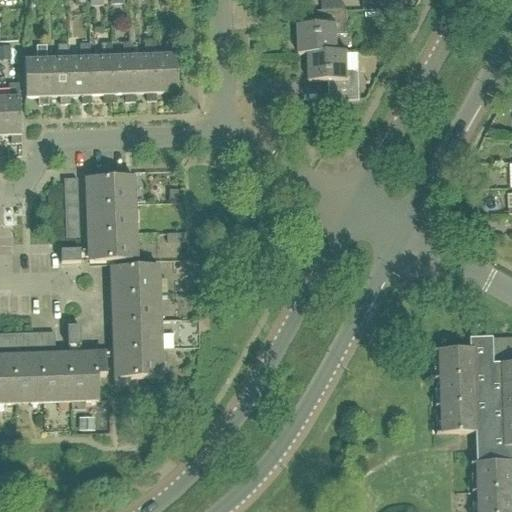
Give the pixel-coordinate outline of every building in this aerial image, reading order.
[(362,0),(363,14),(400,12),(399,0),(362,0)] [(338,56),(338,38),(347,38),(346,13),(316,14),(316,29),(298,30),(299,58),(308,58),(338,56)] [(155,97),(177,96),(175,44),(165,44),(165,60),(154,60),(155,97)] [(134,98),(133,61),(132,61),(131,45),(121,46),(122,61),(111,61),(112,98),(124,98),(124,106),(134,106),(134,98)] [(155,97),(154,60),(153,45),(143,45),(144,60),(133,61),(134,98),(145,97),(146,105),(156,105),(155,97)] [(112,98),(111,61),(110,61),(110,46),(100,47),(100,62),(89,62),(91,99),(102,99),(102,107),(112,106),(112,98)] [(91,99),(89,62),(88,47),(78,48),(79,63),(68,63),(69,100),(81,100),(81,108),(91,107),(90,99),(91,99)] [(69,100),(68,63),(67,63),(67,48),(57,48),(57,63),(46,64),(47,101),(59,100),(60,108),(69,108),(69,100)] [(48,109),(47,101),(46,64),(45,49),(35,49),(36,64),(23,65),(25,102),(38,101),(38,109),(48,109)] [(9,51),(0,50),(0,62),(9,62),(9,51)] [(308,58),(309,86),(328,85),(329,105),(359,104),(358,74),(348,74),(348,55),(338,56),(308,58)] [(0,102),(0,139),(10,139),(11,147),(20,147),(18,87),(8,87),(8,102),(0,102)] [(87,266),(109,265),(135,264),(132,180),(85,182),(87,266)] [(184,236),(142,238),(142,246),(184,244),(184,236)] [(60,266),(79,266),(79,254),(59,254),(60,266)] [(114,383),(136,382),(162,381),(157,270),(109,272),(114,383)] [(66,349),(79,349),(78,329),(66,330),(66,349)] [(511,511),(511,351),(500,352),(499,342),(468,343),(468,353),(439,354),(442,437),(475,436),(476,466),(477,511),(511,511)] [(0,408),(97,405),(96,356),(0,359),(0,408)]
